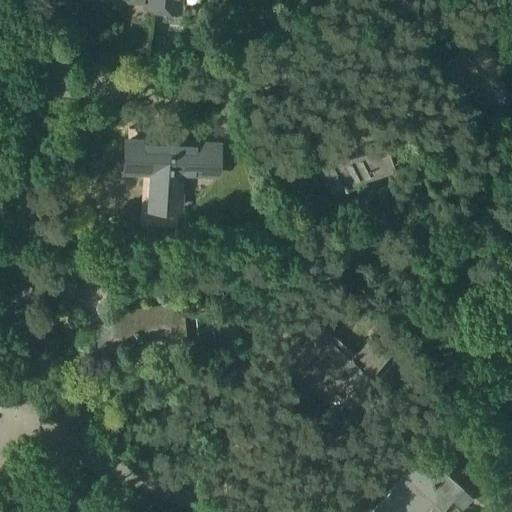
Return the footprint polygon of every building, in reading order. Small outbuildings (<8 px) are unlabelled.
[(145,0),(148,0),(148,7),(179,9),(180,0),(145,0)] [(478,32),(459,46),(461,49),(439,66),(462,95),(478,82),(483,89),(497,78),(494,75),(505,66),(478,32)] [(511,99),(511,93),(498,78),(481,93),(498,112),(511,99)] [(181,170),(216,173),(218,144),(164,140),(164,144),(155,143),(156,129),(129,128),(128,138),(126,167),(153,169),(149,225),(176,227),(181,170)] [(385,146),(351,156),(343,130),(321,137),(330,165),(324,166),(332,186),(343,183),(345,187),(350,186),(349,181),(391,168),(385,146)] [(507,234),(511,226),(511,202),(499,195),(484,221),(507,234)] [(181,294),(161,296),(162,303),(108,309),(108,310),(116,309),(118,322),(111,323),(112,339),(121,338),(120,335),(134,334),(134,337),(138,336),(138,333),(151,332),(151,334),(152,333),(152,328),(166,327),(168,345),(187,343),(181,294)] [(240,320),(220,323),(222,337),(232,335),(232,339),(242,338),(240,320)] [(311,323),(283,355),(297,367),(300,363),(335,393),(347,378),(359,389),(391,352),(371,335),(353,357),(311,323)] [(472,495),(424,453),(372,511),(437,511),(450,497),(462,507),(472,495)]
